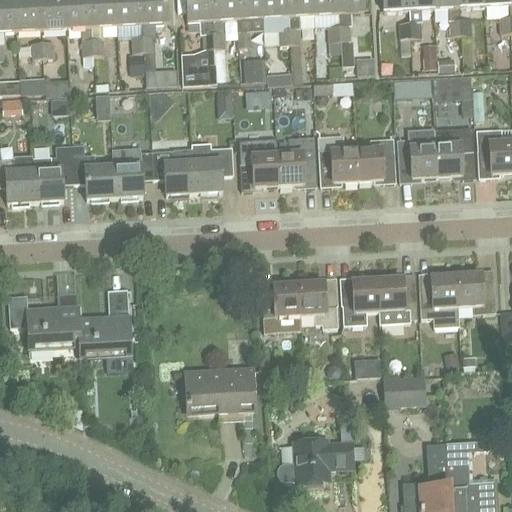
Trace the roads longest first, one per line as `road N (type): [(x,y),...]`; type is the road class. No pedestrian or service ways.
road 1 (residential): [(0,253),(511,226)]
road 2 (residential): [(0,430),(62,448),(199,511)]
